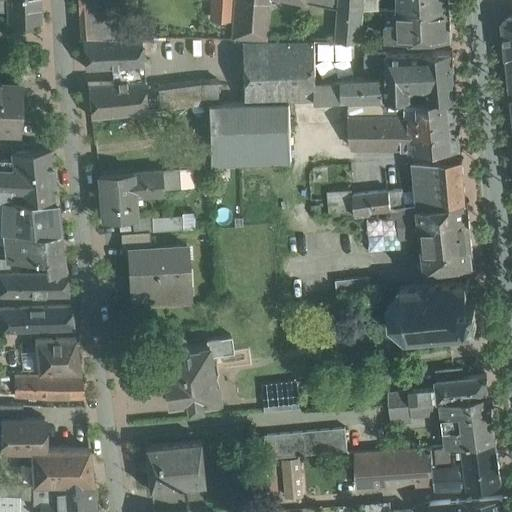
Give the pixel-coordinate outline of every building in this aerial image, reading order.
[(39,0),(7,0),(8,22),(40,22),(39,0)] [(80,0),(83,37),(123,37),(120,0),(80,0)] [(229,0),(212,0),(212,17),(229,18),(229,0)] [(306,0),(234,0),(231,37),(266,39),(269,1),(269,0),(298,0),(306,2),(306,0)] [(306,0),(306,2),(338,8),(338,0),(306,0)] [(338,0),(338,8),(335,39),(362,40),(364,11),(364,10),(363,10),(364,0),(338,0)] [(364,0),(363,10),(364,10),(364,11),(378,10),(378,0),(364,0)] [(448,0),(398,0),(398,9),(398,10),(449,8),(448,0)] [(449,8),(398,10),(398,9),(396,9),(396,23),(386,24),(386,40),(451,38),(449,8)] [(511,14),(508,15),(503,21),(507,57),(511,56),(511,14)] [(83,37),(82,37),(86,67),(143,65),(141,38),(123,37),(83,37)] [(315,41),(243,41),(244,102),(289,101),(316,100),(316,82),(315,41)] [(376,76),(342,78),(342,82),(316,82),(316,100),(330,100),(347,99),(409,97),(456,96),(452,50),(387,53),(387,67),(387,76),(382,76),(376,76)] [(387,53),(365,53),(365,68),(374,67),(376,72),(376,76),(382,76),(381,67),(387,67),(387,53)] [(217,79),(204,80),(204,104),(209,104),(218,103),(217,79)] [(204,80),(158,86),(161,110),(204,105),(204,104),(204,80)] [(144,81),(87,83),(91,117),(147,111),(144,81)] [(0,128),(18,129),(20,84),(0,83),(0,82),(0,128)] [(456,96),(409,97),(410,149),(461,147),(456,96)] [(347,99),(349,116),(352,148),(410,149),(409,97),(347,99)] [(347,99),(330,100),(331,116),(349,116),(347,99)] [(218,103),(209,104),(211,164),(291,162),(289,101),(244,102),(218,103)] [(51,149),(12,153),(12,160),(15,200),(56,202),(51,149)] [(462,158),(414,160),(419,208),(466,201),(462,158)] [(12,160),(0,159),(0,199),(3,200),(15,200),(12,160)] [(191,168),(178,169),(179,188),(190,187),(192,185),(191,168)] [(161,169),(133,172),(135,197),(163,195),(163,189),(161,170),(161,169)] [(178,169),(161,170),(163,189),(179,188),(178,169)] [(133,172),(99,174),(103,220),(137,217),(135,197),(133,172)] [(403,189),(389,190),(392,209),(405,207),(403,189)] [(389,190),(353,194),(356,214),(391,209),(392,209),(389,190)] [(353,194),(329,197),(331,216),(356,214),(353,194)] [(15,200),(3,200),(2,222),(8,222),(7,232),(60,233),(56,202),(15,200)] [(466,201),(419,208),(426,272),(474,267),(467,200),(466,201)] [(392,209),(391,209),(392,220),(407,218),(406,207),(405,207),(392,209)] [(182,215),(152,217),(152,231),(182,229),(182,215)] [(150,231),(124,233),(125,250),(129,250),(129,249),(151,247),(150,231)] [(7,232),(3,232),(6,259),(45,259),(47,271),(64,271),(60,233),(7,232)] [(151,247),(129,249),(129,250),(130,274),(136,274),(138,304),(182,301),(180,271),(188,271),(187,245),(151,247)] [(47,271),(0,272),(0,294),(52,295),(69,295),(65,271),(64,271),(47,271)] [(369,276),(336,280),(337,296),(371,292),(369,276)] [(421,284),(418,285),(402,287),(402,286),(400,287),(400,288),(389,303),(389,302),(388,305),(388,306),(390,324),(389,324),(390,327),(391,327),(405,339),(408,340),(423,338),(423,339),(426,339),(426,338),(436,337),(437,338),(439,338),(439,337),(450,336),(450,337),(453,336),(469,334),(469,335),(473,335),(473,331),(472,331),(470,316),(479,315),(477,298),(469,299),(467,284),(468,284),(468,281),(467,281),(464,281),(464,282),(448,283),(448,282),(445,283),(435,284),(434,283),(432,284),(421,285),(421,284)] [(70,305),(0,308),(0,325),(1,331),(74,328),(70,305)] [(75,338),(35,339),(35,340),(38,364),(39,372),(80,372),(75,338)] [(207,344),(160,350),(163,370),(161,370),(166,401),(185,398),(187,406),(200,404),(200,402),(220,399),(217,380),(214,380),(210,354),(222,353),(220,338),(207,340),(207,344)] [(35,340),(22,340),(26,364),(38,364),(35,340)] [(463,367),(435,370),(436,380),(464,377),(463,367)] [(81,374),(14,374),(14,391),(14,394),(45,397),(84,397),(81,374)] [(464,377),(436,380),(437,388),(438,400),(441,400),(489,394),(486,375),(464,377)] [(437,388),(412,390),(413,403),(438,400),(437,388)] [(396,390),(396,402),(411,401),(411,389),(396,390)] [(291,394),(263,397),(265,411),(293,408),(291,394)] [(489,394),(441,401),(443,412),(444,419),(449,419),(451,433),(446,434),(447,445),(462,444),(495,441),(489,394)] [(438,400),(413,403),(411,403),(413,415),(443,412),(441,401),(441,400),(438,400)] [(23,404),(0,403),(0,419),(2,419),(2,417),(22,417),(23,404)] [(411,403),(390,405),(391,423),(413,420),(413,415),(411,403)] [(22,417),(2,417),(2,419),(2,449),(31,449),(31,448),(44,448),(44,417),(22,417)] [(345,427),(264,435),(266,458),(348,451),(345,427)] [(200,440),(144,445),(149,490),(205,484),(200,440)] [(495,441),(462,444),(465,464),(468,487),(501,484),(495,441)] [(462,444),(453,445),(456,464),(465,464),(462,444)] [(447,445),(431,447),(433,466),(456,464),(453,445),(447,445)] [(431,446),(355,451),(357,479),(368,488),(375,488),(386,476),(424,473),(424,475),(434,475),(433,466),(431,447),(431,446)] [(44,448),(31,448),(31,449),(33,484),(54,483),(93,483),(89,447),(44,448)] [(281,458),(285,495),(305,493),(302,456),(281,458)] [(456,464),(433,466),(434,475),(435,487),(468,487),(465,464),(456,464)] [(57,511),(54,483),(33,484),(33,486),(33,498),(33,505),(40,505),(40,511),(57,511)] [(93,483),(54,483),(57,511),(96,511),(93,483)] [(33,486),(0,484),(0,496),(20,496),(20,497),(33,498),(33,486)] [(504,511),(502,495),(430,501),(431,511),(504,511)] [(20,496),(0,496),(0,511),(19,511),(20,497),(20,496)] [(386,503),(365,503),(365,511),(391,511),(392,511),(386,503)]
